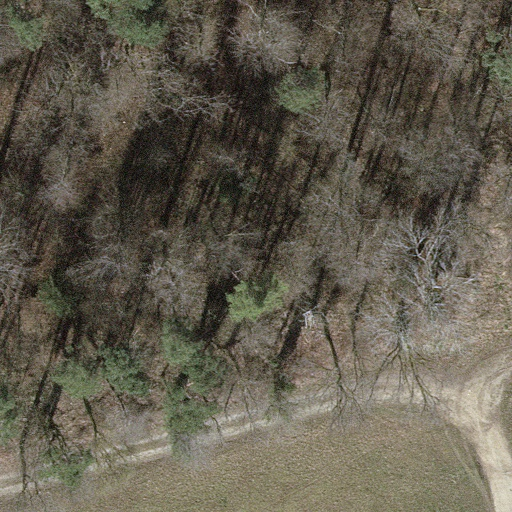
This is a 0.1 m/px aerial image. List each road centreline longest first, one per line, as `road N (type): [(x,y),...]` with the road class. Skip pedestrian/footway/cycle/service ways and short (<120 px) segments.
road 1 (track): [(0,483),(463,367)]
road 2 (track): [(511,497),(463,367)]
